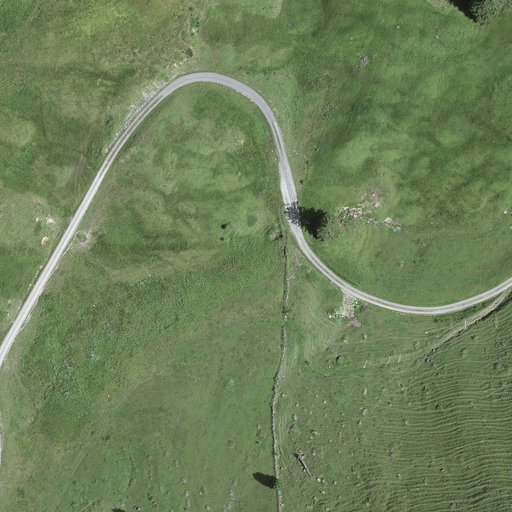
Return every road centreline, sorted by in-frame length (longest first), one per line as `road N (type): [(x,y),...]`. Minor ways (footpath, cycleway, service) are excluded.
road 1 (track): [(511,279),(457,306),(426,311),(352,291),(299,237),(264,108),(230,82),(191,77),(171,85),(124,136),(0,358)]
road 2 (track): [(508,282),(488,308),(406,358),(300,372),(292,329),(283,326),(194,342),(129,391),(51,511)]
